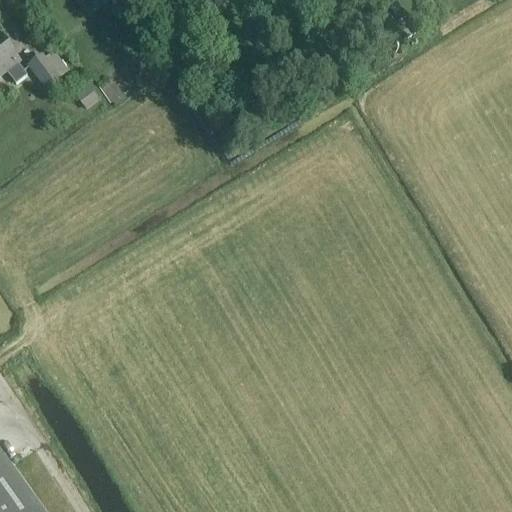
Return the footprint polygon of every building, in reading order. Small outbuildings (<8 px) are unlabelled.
[(87,0),(97,13),(114,0),(87,0)] [(407,21),(392,30),(402,45),(416,35),(407,21)] [(0,43),(0,78),(5,74),(16,87),(27,79),(0,43)] [(44,57),(28,67),(46,92),(61,81),(44,57)] [(141,85),(150,78),(144,71),(135,77),(141,85)] [(76,99),(86,112),(100,102),(84,81),(78,85),(85,93),(76,99)] [(0,511),(38,511),(0,458),(0,511)]
